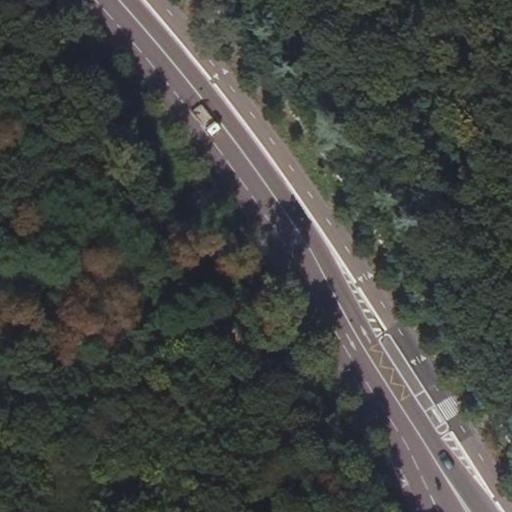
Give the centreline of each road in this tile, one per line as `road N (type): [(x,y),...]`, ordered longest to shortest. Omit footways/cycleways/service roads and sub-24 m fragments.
road 1 (primary): [(440,476),(302,243),(103,0)]
road 2 (unknown): [(0,396),(88,361),(204,335),(238,349),(319,511)]
